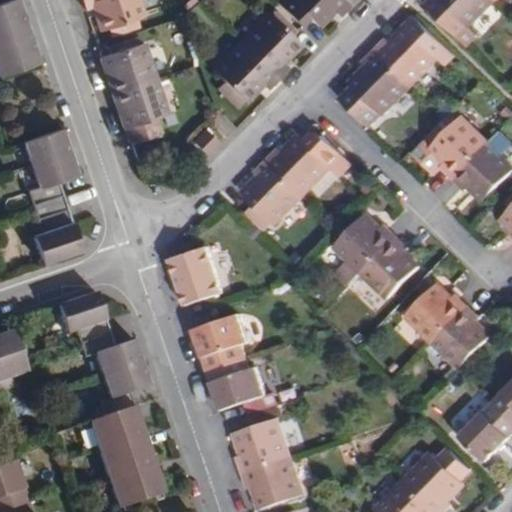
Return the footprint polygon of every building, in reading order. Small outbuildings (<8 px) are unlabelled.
[(0,40),(27,31),(16,0),(9,0),(0,3),(0,40)] [(138,0),(82,0),(86,12),(94,8),(101,31),(108,29),(110,36),(130,30),(127,21),(137,18),(144,16),(138,0)] [(338,18),(350,7),(342,0),(282,0),(277,5),(300,28),(309,19),(317,28),(332,12),(338,18)] [(439,0),(468,28),(496,0),(495,0),(439,0)] [(268,16),(240,43),(278,80),(287,70),(281,64),(299,46),(291,37),(283,30),(289,24),(276,11),(270,17),(268,16)] [(139,26),(137,18),(127,21),(130,30),(139,26)] [(416,18),(408,26),(418,36),(426,27),(416,18)] [(296,32),(289,24),(283,30),(291,37),(296,32)] [(418,36),(408,26),(394,40),(391,43),(387,39),(374,52),(410,87),(440,58),(447,65),(455,56),(426,27),(418,36)] [(27,31),(0,40),(0,77),(38,64),(27,31)] [(266,92),(278,80),(240,43),(212,72),(242,103),(260,86),(266,92)] [(114,94),(156,80),(144,44),(101,57),(114,94)] [(410,87),(374,52),(363,64),(367,68),(351,84),(356,89),(382,116),(410,87)] [(126,129),(156,119),(167,115),(156,80),(114,94),(126,129)] [(356,89),(344,102),(370,128),(382,116),(356,89)] [(462,120),(456,115),(451,120),(456,125),(462,120)] [(156,119),(126,129),(131,146),(162,135),(156,119)] [(456,125),(434,147),(431,150),(442,160),(445,164),(441,168),(453,180),(488,144),(463,119),(462,120),(456,125)] [(429,142),(434,147),(456,125),(451,120),(429,142)] [(22,142),(30,166),(69,153),(60,129),(22,142)] [(217,144),(206,133),(193,146),(204,156),(217,144)] [(267,162),(302,196),(331,167),(301,137),(283,154),(279,150),(267,162)] [(511,173),(511,167),(488,144),(453,180),(465,192),(470,187),(484,201),(511,173)] [(346,160),(338,152),(330,160),(338,168),(346,160)] [(27,193),(32,206),(62,195),(58,183),(76,176),(69,153),(30,166),(38,190),(27,193)] [(350,164),(346,160),(338,168),(343,172),(350,164)] [(302,196),(267,162),(256,174),(260,179),(244,194),(257,207),(250,214),(266,229),(272,223),(274,224),(302,196)] [(33,210),(37,220),(67,210),(62,195),(32,206),(33,210)] [(511,208),(502,218),(511,228),(511,208)] [(43,269),(83,256),(67,210),(37,220),(43,239),(33,241),(43,269)] [(350,286),(362,274),(397,238),(386,227),(382,231),(367,216),(335,247),(349,262),(337,274),(350,286)] [(410,250),(397,238),(362,274),(388,299),(419,268),(405,254),(410,250)] [(224,294),(209,247),(170,261),(186,306),(224,294)] [(433,343),(469,307),(457,296),(453,301),(437,285),(406,316),(433,343)] [(75,332),(79,345),(110,335),(95,293),(56,306),(66,335),(75,332)] [(480,318),(469,307),(433,343),(460,369),(491,337),(476,322),(480,318)] [(194,330),(208,372),(247,359),(242,346),(249,343),(240,316),(194,330)] [(0,335),(0,393),(14,389),(12,380),(28,374),(13,331),(0,335)] [(102,377),(142,364),(134,341),(114,348),(110,335),(79,345),(84,358),(94,354),(102,377)] [(250,370),(247,359),(208,372),(221,411),(267,396),(257,367),(250,370)] [(103,416),(134,406),(130,394),(150,387),(142,364),(102,377),(109,400),(99,404),(103,416)] [(511,384),(492,404),(511,423),(511,384)] [(511,435),(511,423),(492,404),(459,437),(485,462),(511,435)] [(97,450),(144,434),(134,406),(103,416),(88,421),(97,450)] [(243,475),(290,459),(278,420),(237,434),(244,457),(238,459),(243,475)] [(97,450),(107,480),(154,464),(144,434),(97,450)] [(448,450),(438,461),(459,482),(470,472),(448,450)] [(431,455),(404,482),(434,511),(446,511),(452,506),(447,501),(462,485),(459,482),(438,461),(431,455)] [(303,497),(290,459),(243,475),(249,492),(255,489),(262,511),(303,497)] [(0,510),(31,499),(17,460),(0,465),(0,510)] [(164,492),(154,464),(107,480),(117,508),(164,492)] [(434,511),(404,482),(375,511),(374,511),(434,511)] [(35,511),(31,499),(0,510),(0,511),(35,511)]
